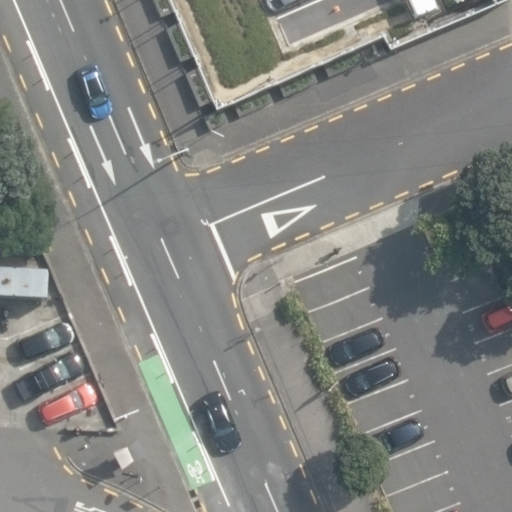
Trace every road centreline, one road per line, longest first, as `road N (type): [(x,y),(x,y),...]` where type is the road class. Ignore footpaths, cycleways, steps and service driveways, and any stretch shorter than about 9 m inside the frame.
road 1 (residential): [(511,99),(162,245)]
road 2 (secondary): [(162,245),(276,511)]
road 3 (secondary): [(58,0),(162,245)]
